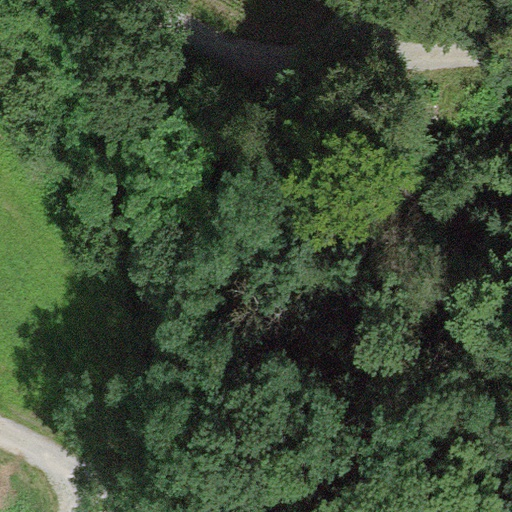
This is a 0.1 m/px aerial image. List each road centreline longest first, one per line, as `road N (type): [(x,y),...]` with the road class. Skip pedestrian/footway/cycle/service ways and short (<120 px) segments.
road 1 (track): [(511,50),(257,77),(148,0)]
road 2 (track): [(326,65),(370,159),(511,254)]
road 3 (track): [(0,440),(148,511)]
